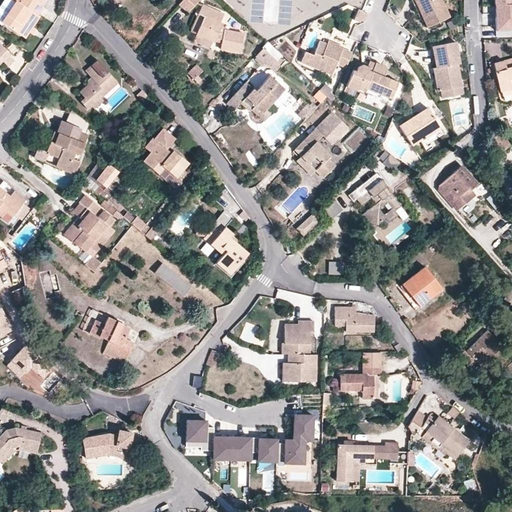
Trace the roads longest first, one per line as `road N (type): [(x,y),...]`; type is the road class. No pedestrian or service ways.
road 1 (residential): [(274,259),(151,414),(149,425),(181,469),(178,493),(127,511)]
road 2 (residential): [(78,6),(161,84),(272,236),(274,259)]
road 3 (residential): [(274,259),(310,288),(381,303),(433,385),(511,434)]
road 4 (residential): [(474,0),(483,119),(463,147)]
road 5 (residential): [(78,6),(66,38),(0,123)]
road 6 (unknown): [(181,481),(222,508),(303,511)]
